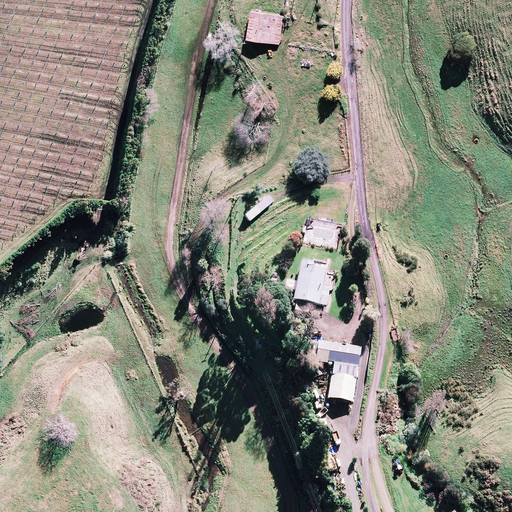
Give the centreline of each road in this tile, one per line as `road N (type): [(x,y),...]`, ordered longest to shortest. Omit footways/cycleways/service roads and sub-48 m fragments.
road 1 (track): [(290,511),(252,403),(185,300),(171,262),(170,223),(212,0)]
road 2 (track): [(154,0),(101,191),(64,202),(0,257)]
